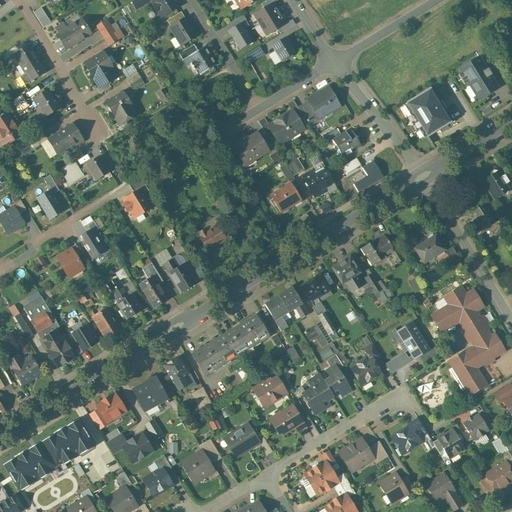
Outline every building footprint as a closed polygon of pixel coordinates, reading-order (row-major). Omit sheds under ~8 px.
[(133,0),(131,1),(136,9),(149,0),(133,0)] [(173,0),(151,0),(154,4),(153,5),(153,7),(155,10),(157,11),(158,10),(161,16),(178,6),(173,0)] [(235,0),(241,8),(254,0),(235,0)] [(326,11),(341,34),(347,31),(347,32),(348,32),(348,30),(356,25),(348,11),(342,1),(326,11)] [(254,15),(260,25),(278,14),(272,4),(254,15)] [(41,26),(49,22),(42,7),(34,10),(41,26)] [(354,7),(348,11),(356,25),(362,22),(363,22),(354,7)] [(180,12),(166,20),(170,27),(184,18),(180,12)] [(18,33),(6,14),(0,18),(0,36),(4,42),(5,41),(18,33)] [(278,14),(260,25),(266,35),(285,24),(278,14)] [(184,18),(170,27),(181,45),(197,35),(186,17),(184,18)] [(66,28),(66,29),(75,43),(91,33),(81,19),(66,28)] [(63,23),(54,29),(58,34),(67,48),(75,43),(66,29),(66,28),(63,23)] [(252,42),(241,23),(228,31),(240,50),(252,42)] [(114,33),(104,39),(109,45),(118,39),(114,33)] [(285,37),(272,45),(282,61),(294,53),(285,37)] [(384,43),(391,54),(402,47),(405,52),(412,48),(406,40),(397,46),(393,38),(384,43)] [(193,44),(178,54),(182,60),(189,56),(197,51),(193,44)] [(28,45),(13,54),(23,69),(27,66),(30,71),(40,65),(28,45)] [(197,51),(189,56),(192,62),(190,64),(194,70),(196,68),(200,75),(216,65),(204,46),(197,51)] [(374,69),(387,89),(417,71),(405,52),(402,47),(391,54),(381,60),(372,66),(374,69)] [(369,72),(374,69),(372,66),(381,60),(373,48),(365,52),(370,61),(364,65),(369,72)] [(259,49),(246,58),(250,63),(263,55),(259,49)] [(102,52),(84,63),(93,78),(109,68),(111,67),(102,52)] [(497,88),(489,75),(490,75),(487,70),(486,70),(479,57),(460,69),(478,100),(497,88)] [(132,64),(122,70),(134,89),(144,83),(132,64)] [(25,73),(19,77),(24,85),(44,72),(40,65),(30,71),(25,74),(25,73)] [(109,68),(93,78),(98,86),(99,87),(107,82),(106,80),(114,75),(109,68)] [(107,82),(99,87),(98,86),(96,88),(99,94),(110,87),(107,82)] [(328,87),(320,92),(320,93),(308,100),(317,114),(318,116),(329,109),(330,110),(338,106),(338,107),(339,106),(328,87)] [(430,88),(406,103),(414,114),(411,116),(419,130),(422,128),(428,137),(451,123),(444,110),(446,109),(442,101),(439,103),(430,88)] [(48,89),(33,98),(38,107),(35,109),(41,119),(59,108),(48,89)] [(163,89),(157,93),(163,103),(169,99),(163,89)] [(123,92),(106,103),(114,117),(115,117),(132,107),(123,92)] [(21,95),(7,104),(11,110),(15,107),(17,110),(27,104),(21,95)] [(297,107),(293,100),(287,104),(291,111),(292,110),(297,118),(302,114),(297,107)] [(317,114),(308,100),(297,107),(302,114),(309,126),(310,126),(307,121),(309,121),(308,119),(317,114)] [(132,107),(115,117),(118,122),(119,125),(126,121),(136,115),(132,107)] [(297,118),(292,110),(291,111),(280,118),(291,137),(304,129),(297,118)] [(5,112),(0,115),(0,135),(1,137),(0,137),(0,141),(3,146),(20,135),(5,112)] [(268,125),(264,118),(258,121),(263,130),(266,135),(272,132),(267,126),(268,125)] [(291,137),(280,118),(268,125),(267,126),(272,132),(279,144),(291,137)] [(126,121),(119,125),(118,122),(112,126),(117,133),(129,126),(126,121)] [(47,140),(56,155),(73,144),(74,146),(82,141),(72,125),(47,140)] [(337,129),(323,137),(326,143),(332,140),(331,140),(340,134),(337,129)] [(42,131),(28,140),(34,149),(47,140),(42,131)] [(347,134),(345,131),(340,134),(331,140),(332,140),(335,145),(334,149),(338,150),(340,154),(344,152),(346,155),(351,152),(350,150),(360,144),(357,140),(358,136),(354,135),(352,131),(347,134)] [(256,133),(233,147),(240,158),(245,165),(267,152),(268,151),(263,144),(256,133)] [(276,151),(269,140),(263,144),(268,151),(267,152),(270,155),(276,151)] [(79,149),(68,155),(72,161),(74,160),(83,155),(79,149)] [(99,156),(83,167),(86,171),(88,170),(95,180),(109,172),(99,156)] [(240,158),(234,162),(241,173),(248,169),(245,165),(240,158)] [(291,158),(284,163),(285,164),(292,175),(297,172),(291,163),(294,162),(291,158)] [(356,158),(342,167),(347,174),(361,165),(356,158)] [(72,161),(59,169),(65,179),(80,170),(74,160),(72,161)] [(362,168),(367,176),(353,184),(358,192),(383,177),(373,161),(362,168)] [(292,175),(285,164),(279,168),(288,181),(293,178),(292,175)] [(324,167),(313,174),(312,171),(302,176),(313,197),(326,190),(324,188),(333,183),(324,167)] [(501,178),(498,172),(497,172),(497,171),(496,171),(494,170),(493,171),(492,171),(491,172),(490,173),(490,174),(490,175),(490,177),(483,181),(494,199),(510,188),(506,183),(507,182),(504,176),(501,178)] [(49,175),(43,179),(49,190),(50,190),(53,194),(59,190),(49,175)] [(148,190),(140,177),(128,184),(133,191),(131,192),(132,195),(141,189),(143,193),(148,190)] [(300,201),(290,184),(270,196),(280,212),(293,204),(294,205),(300,201)] [(132,195),(127,198),(128,201),(123,204),(127,211),(130,210),(134,217),(151,206),(143,193),(141,189),(132,195)] [(49,190),(35,198),(49,220),(63,211),(53,194),(50,190),(49,190)] [(244,203),(252,221),(263,216),(255,198),(244,203)] [(20,201),(15,204),(21,213),(26,210),(20,201)] [(495,221),(485,204),(470,213),(475,220),(471,223),(478,235),(489,228),(492,232),(499,228),(497,224),(498,223),(498,222),(498,221),(497,221),(496,220),(495,221)] [(13,207),(0,214),(0,223),(7,235),(24,224),(13,207)] [(100,231),(95,223),(86,228),(89,234),(95,231),(97,233),(100,231)] [(188,226),(178,231),(183,239),(193,233),(188,225),(187,225),(188,226)] [(217,225),(207,232),(205,229),(201,231),(201,230),(196,233),(207,251),(225,239),(217,225)] [(393,251),(388,244),(393,240),(387,230),(374,238),(375,241),(376,240),(385,256),(378,260),(383,267),(388,263),(391,267),(399,261),(393,251)] [(97,233),(95,231),(89,234),(79,240),(93,263),(109,254),(97,233)] [(434,236),(414,249),(423,263),(443,250),(443,249),(434,236)] [(375,241),(362,249),(371,264),(378,260),(385,256),(376,240),(375,241)] [(75,244),(70,248),(70,249),(71,249),(73,253),(78,250),(75,244)] [(460,260),(450,245),(443,249),(443,250),(453,265),(460,260)] [(70,249),(56,258),(68,277),(83,269),(73,253),(71,249),(70,249)] [(34,259),(39,268),(46,264),(41,255),(34,259)] [(169,255),(160,260),(163,264),(171,259),(169,255)] [(349,257),(343,261),(343,260),(342,261),(338,263),(337,264),(338,264),(332,268),(341,283),(345,281),(355,275),(358,272),(349,257)] [(163,264),(169,274),(177,269),(172,259),(171,259),(163,264)] [(151,263),(141,269),(148,279),(152,276),(158,286),(163,282),(151,263)] [(177,269),(169,274),(180,292),(194,283),(190,277),(193,276),(185,264),(177,269)] [(384,278),(382,279),(377,272),(371,274),(380,290),(382,291),(389,287),(384,278)] [(371,274),(364,278),(374,294),(380,290),(371,274)] [(355,275),(345,281),(351,291),(361,285),(355,275)] [(148,279),(138,285),(139,285),(140,285),(144,292),(144,293),(145,293),(150,301),(149,302),(150,302),(153,307),(153,308),(167,300),(167,299),(166,299),(158,286),(152,276),(148,279)] [(319,276),(300,288),(312,306),(318,302),(319,302),(331,294),(319,276)] [(93,280),(86,284),(91,293),(98,289),(93,280)] [(116,280),(108,284),(112,290),(119,286),(116,280)] [(361,285),(351,291),(356,299),(366,292),(361,285)] [(119,286),(112,290),(119,302),(126,298),(119,286)] [(291,287),(278,296),(287,312),(294,308),(301,318),(308,314),(291,287)] [(472,290),(465,295),(460,287),(444,297),(449,305),(431,316),(441,332),(442,331),(444,335),(455,328),(453,325),(459,321),(474,346),(465,352),(465,351),(448,361),(452,367),(449,370),(462,391),(465,388),(469,395),(485,385),(475,368),(482,364),(483,365),(493,359),(492,358),(504,351),(494,334),(490,337),(486,330),(490,328),(482,315),(479,318),(475,311),(482,307),(472,290)] [(84,290),(81,292),(79,288),(76,291),(83,302),(89,298),(84,290)] [(119,302),(117,303),(126,319),(141,310),(131,294),(126,298),(119,302)] [(278,296),(264,304),(280,331),(287,327),(280,316),(287,312),(278,296)] [(56,321),(41,298),(24,308),(31,321),(30,321),(37,332),(56,321)] [(426,298),(421,301),(426,308),(431,305),(426,298)] [(107,309),(92,318),(105,338),(119,329),(115,322),(117,321),(115,317),(113,318),(107,309)] [(74,311),(64,317),(67,321),(76,315),(74,311)] [(33,335),(19,313),(14,317),(27,338),(33,335)] [(338,338),(323,313),(317,316),(321,321),(321,322),(333,341),(338,338)] [(67,321),(66,321),(73,332),(82,327),(79,322),(80,321),(77,315),(76,315),(67,321)] [(255,316),(223,335),(236,355),(268,336),(255,316)] [(430,350),(413,321),(396,331),(395,329),(392,331),(404,352),(385,364),(391,374),(430,350)] [(333,341),(321,322),(316,325),(328,344),(333,341)] [(73,332),(71,334),(76,342),(82,352),(96,343),(94,340),(97,338),(92,330),(89,331),(85,325),(82,327),(73,332)] [(316,325),(303,332),(309,342),(315,338),(321,348),(328,344),(316,325)] [(62,342),(55,331),(45,337),(51,348),(47,351),(49,355),(47,356),(53,366),(55,364),(57,367),(65,363),(68,363),(71,361),(72,358),(74,357),(64,341),(62,342)] [(223,335),(192,354),(204,375),(236,355),(223,335)] [(76,342),(70,345),(77,355),(83,352),(82,352),(76,342)] [(334,342),(319,351),(323,359),(335,352),(341,364),(345,361),(334,342)] [(380,357),(372,344),(364,349),(368,356),(369,356),(373,361),(380,357)] [(292,346),(285,350),(293,363),(300,359),(292,346)] [(335,355),(326,360),(330,368),(335,365),(336,368),(341,365),(335,355)] [(18,356),(8,362),(12,369),(14,371),(23,365),(22,363),(22,362),(18,356)] [(368,356),(350,368),(358,380),(363,376),(367,382),(380,374),(373,361),(369,356),(368,356)] [(22,362),(22,363),(23,365),(14,371),(12,369),(21,384),(41,372),(31,357),(22,362)] [(177,357),(163,366),(172,382),(173,382),(182,377),(187,374),(183,367),(185,366),(182,360),(180,362),(177,357)] [(330,368),(326,371),(330,378),(323,382),(330,393),(337,389),(339,393),(348,388),(336,368),(335,365),(330,368)] [(0,367),(0,388),(9,383),(0,367)] [(266,375),(249,385),(253,391),(270,380),(266,375)] [(312,389),(302,394),(314,414),(325,408),(322,403),(332,397),(330,393),(323,382),(319,375),(308,382),(312,389)] [(182,377),(173,382),(178,391),(187,385),(182,377)] [(166,399),(156,380),(142,387),(141,385),(132,390),(143,411),(166,399)] [(273,381),(270,380),(253,391),(260,403),(268,398),(271,402),(286,393),(280,384),(277,386),(273,381)] [(511,389),(509,385),(494,394),(499,403),(505,399),(511,394),(511,389)] [(202,387),(192,393),(200,409),(211,403),(202,387)] [(115,395),(109,399),(109,398),(102,402),(103,403),(97,406),(99,409),(107,422),(108,422),(125,411),(115,395)] [(174,399),(168,403),(173,413),(180,410),(174,399)] [(291,405),(269,419),(272,425),(288,429),(292,426),(293,426),(295,421),(299,418),(291,405)] [(107,422),(99,409),(89,415),(98,430),(109,423),(108,422),(107,422)] [(488,430),(478,414),(472,418),(468,417),(467,421),(463,424),(466,429),(472,439),(473,440),(477,437),(477,439),(484,434),(483,433),(488,430)] [(299,418),(295,421),(293,426),(292,426),(296,433),(306,427),(301,419),(300,420),(299,418)] [(54,434),(41,442),(41,441),(27,450),(27,449),(14,457),(14,458),(3,465),(18,490),(20,489),(21,491),(35,483),(34,482),(40,478),(41,479),(50,473),(49,472),(63,463),(64,465),(73,459),(73,458),(79,454),(80,455),(93,447),(92,446),(94,444),(78,419),(66,426),(53,433),(54,434)] [(417,420),(409,425),(409,426),(410,426),(418,437),(425,433),(417,420)] [(146,425),(155,440),(162,436),(153,421),(146,425)] [(246,425),(227,436),(231,443),(227,446),(235,457),(257,443),(256,441),(246,425)] [(418,437),(410,426),(409,426),(391,437),(398,449),(405,445),(408,450),(420,442),(418,437)] [(466,429),(461,432),(467,442),(472,439),(466,429)] [(464,449),(452,430),(441,437),(440,435),(436,437),(437,439),(448,458),(464,449)] [(123,447),(127,444),(121,435),(107,444),(113,454),(123,448),(123,447)] [(142,435),(137,438),(136,437),(128,441),(129,443),(127,444),(123,447),(123,448),(132,463),(152,451),(142,435)] [(272,452),(263,437),(256,441),(257,443),(266,456),(272,452)] [(360,438),(338,451),(349,469),(356,464),(358,467),(372,458),(366,448),(360,438)] [(221,458),(209,439),(197,446),(200,452),(201,451),(210,465),(221,458)] [(448,458),(437,439),(432,442),(443,461),(448,458)] [(378,441),(366,448),(372,458),(375,463),(387,456),(378,441)] [(200,452),(182,463),(193,481),(212,469),(210,465),(201,451),(200,452)] [(511,463),(511,458),(507,451),(501,455),(505,462),(506,462),(508,466),(511,463)] [(163,455),(153,462),(158,471),(161,469),(163,472),(170,468),(163,455)] [(333,459),(326,463),(329,468),(336,463),(333,459)] [(318,464),(311,468),(312,469),(303,475),(310,485),(332,472),(329,468),(326,463),(325,461),(319,465),(318,464)] [(505,462),(484,475),(490,485),(492,483),(497,490),(500,488),(502,489),(506,486),(507,486),(507,484),(511,480),(511,472),(508,466),(506,462),(505,462)] [(158,471),(143,480),(150,492),(159,486),(162,490),(171,484),(163,472),(161,469),(158,471)] [(124,472),(114,478),(121,489),(124,487),(125,488),(131,485),(124,472)] [(332,472),(310,485),(316,495),(325,490),(325,491),(332,487),(332,486),(338,482),(332,472)] [(395,474),(377,485),(384,495),(386,494),(392,503),(407,494),(399,481),(395,474)] [(444,474),(425,485),(434,499),(441,494),(452,511),(462,506),(453,491),(454,490),(444,474)] [(414,490),(406,477),(399,481),(407,494),(414,490)] [(9,499),(0,483),(0,511),(18,511),(23,510),(15,496),(9,499)] [(307,485),(303,487),(309,497),(313,495),(307,485)] [(121,489),(106,498),(114,511),(126,511),(136,506),(125,488),(124,487),(121,489)] [(88,488),(80,493),(83,498),(85,497),(89,505),(96,501),(88,488)] [(323,507),(326,511),(338,511),(352,504),(345,494),(339,498),(338,497),(331,501),(332,502),(323,507)] [(83,498),(67,508),(69,511),(94,511),(93,508),(91,508),(89,505),(85,497),(83,498)] [(248,508),(246,507),(245,508),(244,508),(243,509),(242,510),(242,511),(240,511),(263,511),(257,502),(248,508)]
